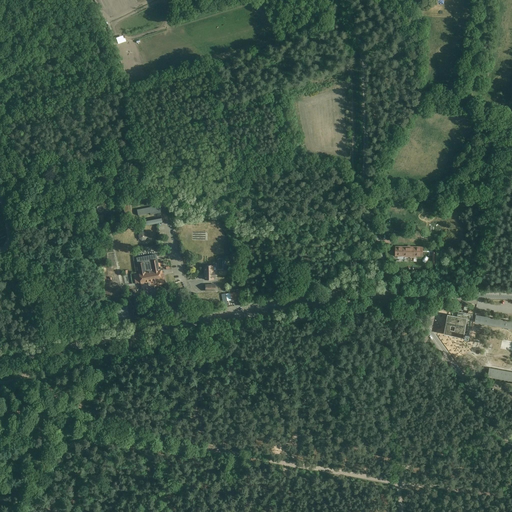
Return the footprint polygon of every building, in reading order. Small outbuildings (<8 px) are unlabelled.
[(129,212),(126,200),(122,201),(125,216),(131,214),(130,211),(129,212)] [(159,206),(149,208),(150,214),(150,215),(160,213),(159,206)] [(150,214),(149,208),(137,210),(138,216),(150,214)] [(105,226),(102,215),(97,217),(100,228),(105,226)] [(139,222),(140,226),(162,222),(161,218),(139,222)] [(138,231),(140,238),(147,235),(144,228),(138,231)] [(207,230),(194,229),(194,237),(206,238),(207,230)] [(423,247),(408,247),(396,246),(395,256),(404,256),(404,257),(415,257),(415,256),(423,256),(423,247)] [(161,285),(161,284),(165,283),(163,273),(159,274),(157,260),(156,255),(136,258),(137,264),(139,274),(134,275),(135,283),(141,282),(141,283),(152,281),(153,287),(161,285)] [(205,274),(205,280),(213,280),(213,277),(216,277),(216,272),(213,272),(213,266),(204,266),(204,274),(205,274)] [(232,300),(239,299),(239,298),(238,292),(231,293),(232,300)] [(452,315),(448,314),(444,334),(464,338),(465,333),(469,334),(473,314),(453,311),(452,315)] [(475,322),(511,329),(511,322),(476,316),(476,315),(475,322)] [(488,374),(488,377),(511,381),(511,372),(489,368),(488,374)]
